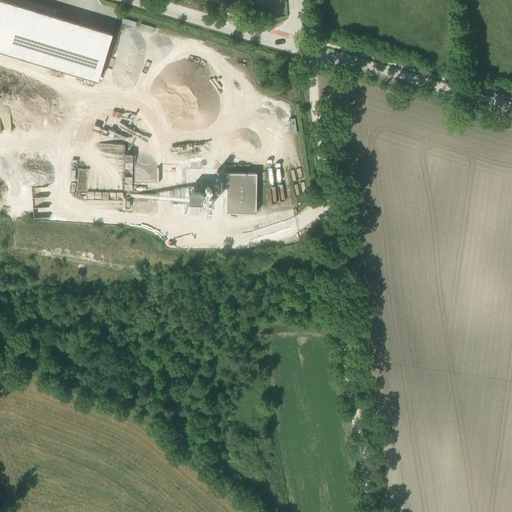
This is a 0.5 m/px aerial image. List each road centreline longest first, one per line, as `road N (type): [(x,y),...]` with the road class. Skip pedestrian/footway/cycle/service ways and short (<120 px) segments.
road 1 (track): [(367,511),(329,206)]
road 2 (track): [(298,51),(511,110)]
road 3 (unknown): [(329,206),(221,238),(159,214)]
road 4 (unclassified): [(134,0),(298,51)]
road 5 (unclassified): [(329,206),(310,70),(298,51)]
